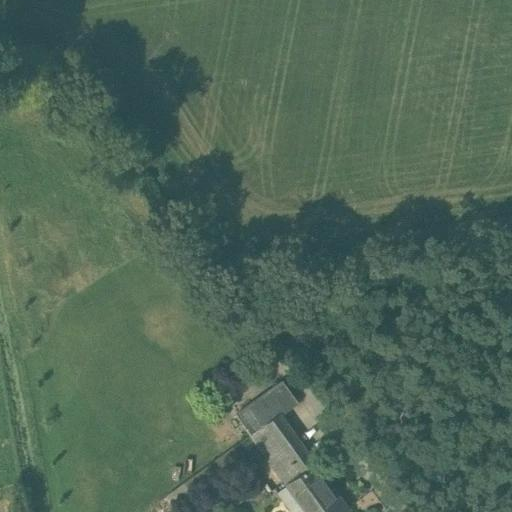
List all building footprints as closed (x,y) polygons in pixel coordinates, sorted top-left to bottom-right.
[(468,211),(435,214),(437,238),(470,235),(468,211)] [(236,414),(250,434),(281,412),(281,413),(298,402),(282,380),(236,414)] [(281,412),(250,434),(260,448),(261,448),(286,483),(316,461),(281,413),(281,412)] [(188,434),(170,446),(182,464),(200,452),(188,434)] [(316,461),(286,483),(286,484),(306,511),(343,511),(349,508),(316,461)]
